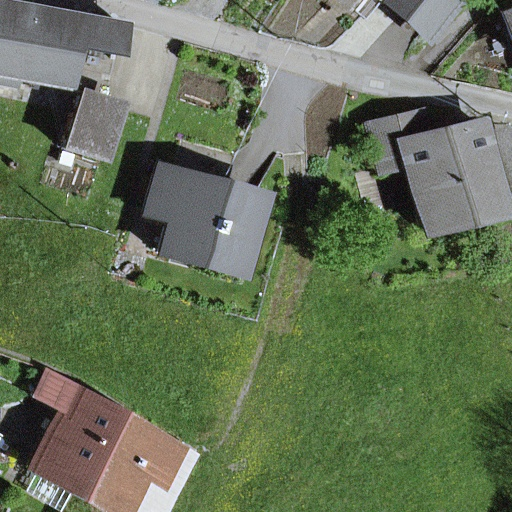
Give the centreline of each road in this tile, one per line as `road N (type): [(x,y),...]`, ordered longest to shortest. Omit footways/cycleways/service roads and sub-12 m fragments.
road 1 (residential): [(511,110),(74,0)]
road 2 (track): [(226,439),(215,450),(195,451),(48,367),(0,350)]
